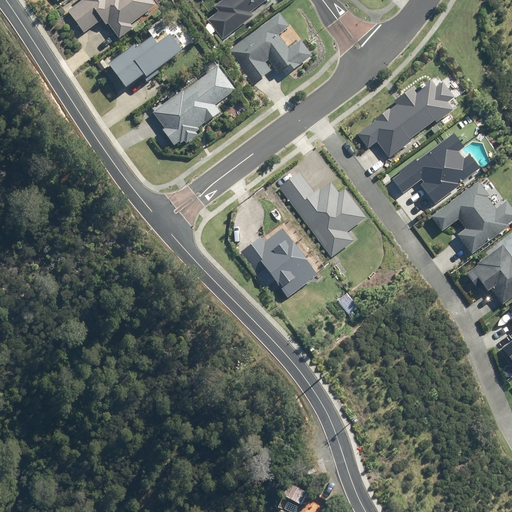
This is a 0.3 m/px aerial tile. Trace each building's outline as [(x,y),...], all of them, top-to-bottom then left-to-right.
[(78,0),(80,2),(66,12),(83,34),(99,21),(103,27),(106,25),(117,39),(131,29),(128,26),(153,6),(150,2),(151,0),(78,0)] [(217,13),(207,20),(221,40),(251,18),(248,14),(266,0),(223,0),(213,7),(217,13)] [(278,14),(228,52),(252,84),(269,72),(263,64),(266,61),(276,74),(280,71),(284,77),(310,57),(298,42),(287,50),(277,36),(288,28),(278,14)] [(102,72),(106,69),(122,90),(139,77),(144,84),(156,75),(154,71),(177,55),(164,38),(152,46),(147,40),(133,50),(131,47),(105,65),(102,61),(96,65),(102,72)] [(181,91),(151,114),(163,129),(160,131),(172,147),(177,143),(179,145),(182,142),(184,145),(195,136),(193,133),(197,131),(196,129),(202,124),(203,125),(218,113),(212,106),(233,91),(211,63),(206,68),(209,72),(182,93),(181,91)] [(374,121),(355,135),(366,148),(375,142),(387,158),(409,141),(407,139),(432,121),(434,123),(451,110),(445,103),(452,97),(440,83),(434,88),(428,80),(420,86),(419,84),(416,87),(417,88),(415,90),(411,86),(392,101),(395,105),(388,110),(387,109),(373,119),(374,121)] [(399,174),(390,180),(401,193),(419,180),(421,183),(418,185),(432,204),(457,186),(456,184),(477,169),(467,155),(462,159),(456,152),(462,147),(452,134),(415,162),(413,160),(397,172),(399,174)] [(297,172),(277,187),(330,257),(352,241),(345,232),(364,218),(342,189),(337,193),(328,183),(318,191),(317,189),(312,192),(297,172)] [(455,236),(469,254),(506,227),(505,225),(511,219),(511,211),(504,201),(493,209),(485,197),(487,196),(477,182),(429,217),(440,231),(456,219),(463,229),(455,236)] [(262,269),(286,299),(314,276),(276,231),(262,242),(257,237),(238,253),(256,274),(262,269)] [(476,266),(464,275),(476,290),(480,287),(484,292),(488,289),(500,305),(511,295),(511,254),(509,257),(500,246),(475,264),(476,266)] [(511,339),(500,349),(511,364),(511,303),(506,308),(511,316),(508,319),(511,324),(511,339)]
